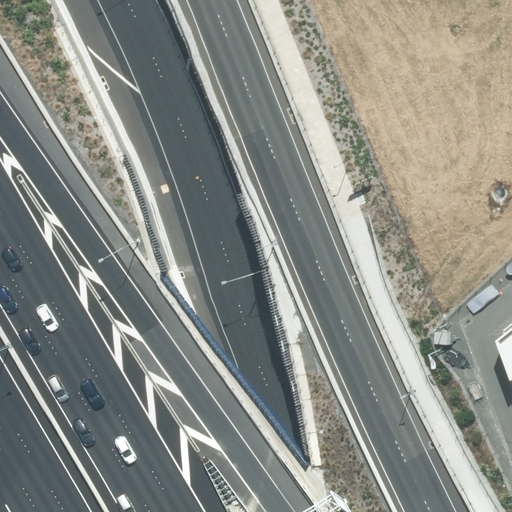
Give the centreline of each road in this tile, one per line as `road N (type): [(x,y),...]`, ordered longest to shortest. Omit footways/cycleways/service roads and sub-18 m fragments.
road 1 (motorway): [(128,0),(192,138),(271,410),(285,511)]
road 2 (motorway): [(0,120),(181,405),(282,511)]
road 3 (motorway): [(0,191),(182,511)]
